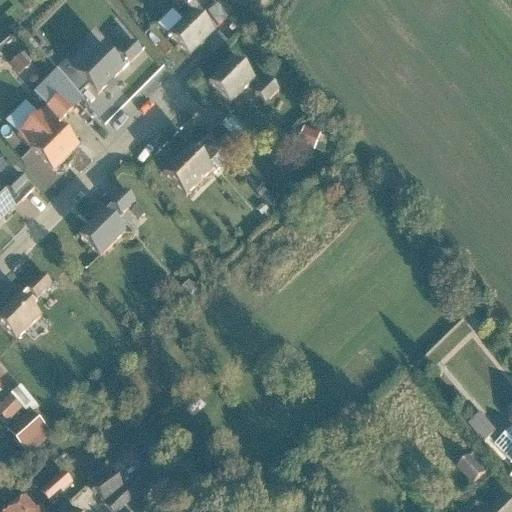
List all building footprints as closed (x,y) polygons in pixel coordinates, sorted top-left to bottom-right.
[(189,0),(167,0),(163,5),(174,15),(189,0)] [(222,5),(213,11),(222,25),(232,19),(222,5)] [(183,62),(208,33),(187,14),(161,43),(183,62)] [(136,58),(125,46),(114,57),(125,68),(136,58)] [(120,74),(98,55),(73,84),(95,103),(120,74)] [(250,83),(223,58),(198,85),(225,110),(250,83)] [(67,113),(53,101),(40,116),(54,128),(67,113)] [(325,152),(332,136),(307,126),(301,142),(325,152)] [(51,180),(76,152),(51,129),(25,156),(51,180)] [(206,178),(179,151),(149,180),(176,208),(206,178)] [(128,207),(114,193),(100,207),(114,220),(128,207)] [(0,225),(11,215),(0,203),(0,225)] [(115,238),(89,213),(64,239),(91,264),(115,238)] [(49,287),(38,276),(20,293),(31,305),(49,287)] [(35,323),(11,297),(0,307),(0,339),(8,348),(35,323)] [(46,436),(25,414),(1,437),(22,459),(46,436)] [(485,415),(474,425),(489,442),(500,432),(485,415)] [(461,468),(479,486),(491,474),(474,456),(461,468)] [(94,487),(118,511),(135,495),(111,470),(94,487)] [(71,491),(61,481),(40,501),(50,511),(71,491)] [(462,511),(473,511),(482,506),(473,494),(458,504),(462,511)] [(511,511),(511,509),(497,495),(479,511),(511,511)]
